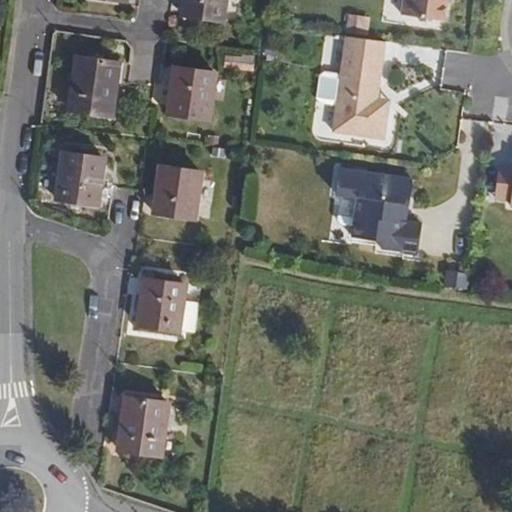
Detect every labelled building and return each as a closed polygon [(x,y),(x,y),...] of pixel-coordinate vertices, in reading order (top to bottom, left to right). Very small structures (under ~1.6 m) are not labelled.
[(224,21),(227,0),(185,0),(184,15),(224,21)] [(405,0),(403,20),(444,26),(448,6),(451,6),(452,0),(405,0)] [(372,15),(348,11),(346,28),(369,31),(371,16),(372,15)] [(389,137),(393,107),(394,99),(382,97),(381,105),(389,41),(350,35),(337,130),(389,137)] [(278,43),(265,41),(263,62),(275,64),(278,43)] [(113,115),(121,61),(79,55),(71,109),(113,115)] [(226,55),(224,68),(255,72),(257,56),(243,55),(242,57),(226,55)] [(210,119),(217,73),(177,67),(170,113),(210,119)] [(212,148),(210,156),(221,159),(223,149),(212,148)] [(97,205),(104,159),(65,153),(59,200),(97,205)] [(42,156),(41,170),(50,171),(52,158),(42,156)] [(201,214),(207,168),(168,163),(162,208),(201,214)] [(511,198),(511,166),(504,165),(500,197),(511,198)] [(403,207),(410,208),(413,184),(340,175),(337,199),(359,202),(354,242),(384,246),(383,253),(419,258),(423,228),(406,226),(408,208),(403,207)] [(471,273),(448,270),(446,286),(469,289),(471,273)] [(187,285),(146,279),(140,325),(180,331),(180,330),(196,332),(200,302),(185,301),(187,285)] [(162,459),(169,406),(128,400),(121,453),(162,459)]
